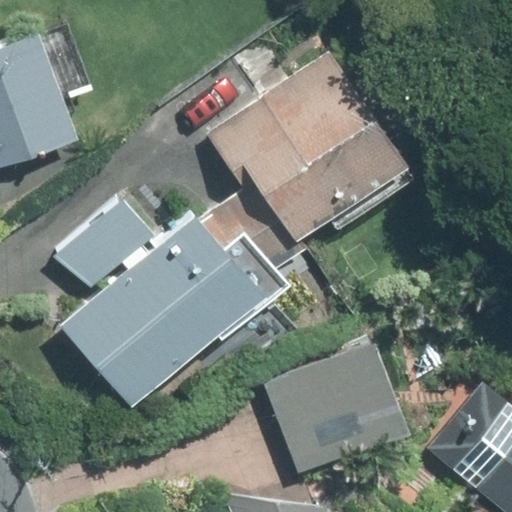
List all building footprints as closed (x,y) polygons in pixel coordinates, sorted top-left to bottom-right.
[(0,155),(64,130),(23,21),(0,30),(0,155)] [(235,177),(189,212),(245,272),(288,242),(277,225),(390,146),(317,41),(198,125),(235,177)] [(245,272),(189,212),(171,194),(141,221),(109,188),(45,249),(80,278),(44,311),(118,390),(245,272)] [(428,299),(404,303),(407,324),(431,320),(428,299)] [(284,464),(393,420),(357,330),(249,373),(284,464)] [(511,511),(511,408),(474,377),(418,447),(498,511),(511,511)] [(321,511),(316,497),(216,488),(226,511),(321,511)]
